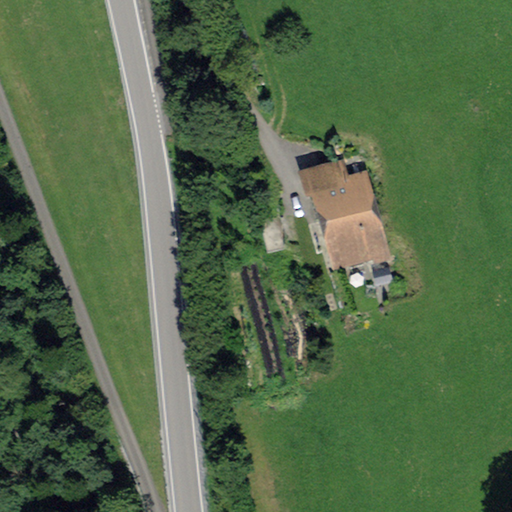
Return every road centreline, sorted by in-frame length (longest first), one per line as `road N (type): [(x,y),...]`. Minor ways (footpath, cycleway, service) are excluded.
road 1 (tertiary): [(188,511),(149,136),(122,0)]
road 2 (residential): [(0,134),(151,511)]
